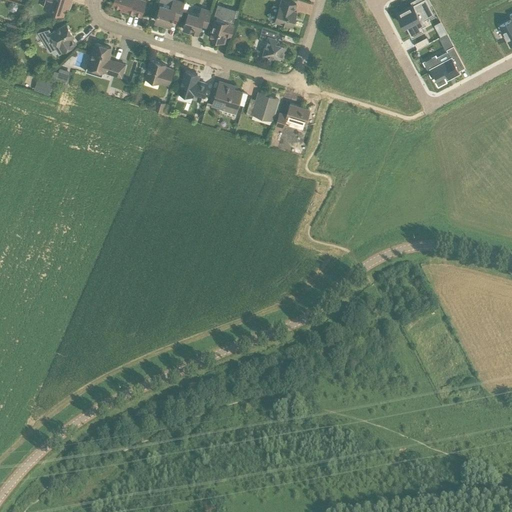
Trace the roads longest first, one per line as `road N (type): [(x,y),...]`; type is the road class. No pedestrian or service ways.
road 1 (unclassified): [(0,498),(88,414),(308,316),(386,255),(441,246),(511,261)]
road 2 (unclassified): [(296,82),(103,32),(93,14),(97,0)]
road 3 (residential): [(375,4),(427,107),(511,62)]
